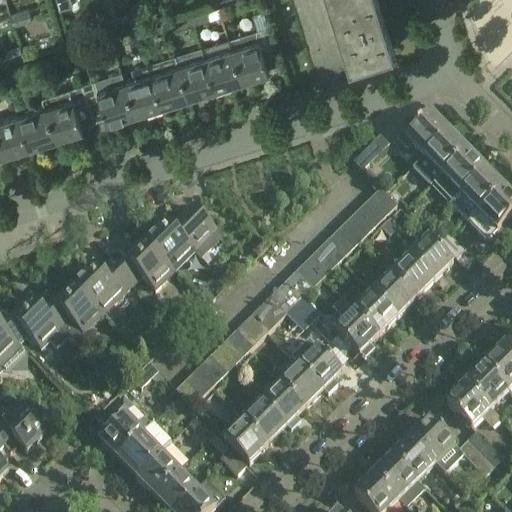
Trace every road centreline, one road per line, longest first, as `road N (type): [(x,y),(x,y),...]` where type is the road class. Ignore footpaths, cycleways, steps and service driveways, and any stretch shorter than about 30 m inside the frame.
road 1 (residential): [(0,217),(455,74)]
road 2 (residential): [(264,511),(511,264)]
